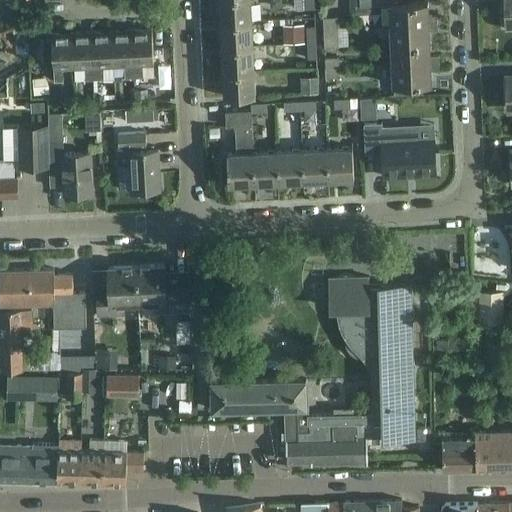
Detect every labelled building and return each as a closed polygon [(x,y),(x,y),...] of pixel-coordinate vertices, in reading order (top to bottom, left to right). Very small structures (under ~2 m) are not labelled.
[(252,19),(251,0),(220,0),(221,21),(252,19)] [(405,2),(404,0),(359,0),(360,4),(389,3),(390,23),(437,21),(437,14),(429,14),(428,1),(405,2)] [(338,25),(338,16),(323,17),(323,26),(338,25)] [(253,44),(252,19),(221,21),(222,45),(253,44)] [(438,28),(437,21),(390,23),(391,43),(430,42),(429,29),(438,28)] [(307,26),(308,41),(317,41),(316,25),(307,26)] [(339,46),(338,25),(323,26),(324,47),(339,46)] [(303,26),(282,27),(283,44),(304,43),(303,26)] [(152,27),(132,28),(134,77),(143,77),(143,64),(154,64),(152,27)] [(134,77),(132,28),(112,29),(114,66),(124,66),(125,78),(134,77)] [(114,66),(112,29),(92,30),(95,79),(103,79),(103,66),(114,66)] [(95,79),(92,30),(73,31),(74,68),(85,67),(85,80),(95,79)] [(74,68),(73,31),(52,32),(54,81),(63,80),(63,68),(74,68)] [(317,57),(317,41),(308,41),(309,57),(317,57)] [(430,54),(430,42),(391,43),(392,63),(439,61),(439,53),(430,54)] [(254,68),(253,44),(222,45),(223,70),(254,68)] [(339,56),(325,57),(325,65),(340,65),(339,56)] [(439,68),(439,61),(392,63),(392,83),(432,82),(432,69),(439,68)] [(340,75),(340,65),(325,65),(326,76),(340,75)] [(255,94),(254,68),(223,70),(224,95),(255,94)] [(0,71),(0,85),(8,80),(2,71),(0,71)] [(300,76),(300,92),(319,91),(318,75),(300,76)] [(43,80),(33,80),(34,92),(43,92),(43,80)] [(392,83),(393,93),(421,92),(421,82),(392,83)] [(115,93),(97,94),(97,102),(103,102),(103,98),(103,97),(115,97),(115,93)] [(350,98),(334,99),(335,108),(350,107),(350,98)] [(92,116),(91,99),(78,100),(79,116),(92,116)] [(316,99),(299,100),(300,109),(316,108),(316,99)] [(375,99),(360,99),(361,119),(376,119),(375,99)] [(300,109),(299,100),(285,101),(285,110),(300,109)] [(44,101),(32,102),(32,111),(45,110),(44,101)] [(267,111),(267,102),(251,103),(251,109),(252,109),(252,111),(267,111)] [(254,151),(252,111),(252,109),(251,109),(225,111),(226,126),(236,126),(237,152),(227,153),(229,183),(254,181),(253,151),(254,151)] [(154,110),(141,110),(141,122),(154,121),(154,110)] [(383,121),(366,122),(368,148),(382,148),(384,175),(404,173),(404,169),(435,167),(433,137),(417,138),(416,128),(383,130),(383,121)] [(47,124),(18,125),(21,167),(50,166),(47,124)] [(50,126),(49,126),(50,142),(62,141),(61,125),(50,126)] [(119,145),(117,145),(120,188),(121,188),(132,187),(132,188),(132,191),(161,189),(158,149),(147,150),(146,131),(118,133),(119,145)] [(51,165),(63,164),(65,194),(92,192),(90,151),(63,153),(62,141),(50,142),(51,165)] [(353,146),(327,147),(328,177),(354,176),(353,146)] [(328,177),(327,147),(302,148),(304,179),(328,177)] [(304,179),(302,148),(277,150),(279,180),(304,179)] [(279,180),(277,150),(254,151),(253,151),(254,181),(279,180)] [(3,160),(0,159),(0,196),(18,195),(17,176),(14,176),(14,167),(4,167),(3,160)] [(85,257),(85,278),(96,279),(96,257),(85,257)] [(188,286),(166,287),(165,264),(137,265),(138,303),(153,303),(153,313),(190,311),(188,286)] [(138,303),(137,265),(109,267),(110,289),(98,290),(99,315),(124,314),(123,304),(138,303)] [(0,305),(54,303),(55,327),(87,326),(85,291),(73,292),(73,272),(53,273),(53,267),(0,269),(0,305)] [(411,303),(410,283),(380,284),(380,285),(370,286),(369,276),(355,276),(355,277),(346,274),(337,277),(329,277),(329,308),(339,307),(339,314),(341,321),(343,328),(346,334),(345,339),(346,343),(347,348),(350,351),(353,354),(357,356),(362,357),(365,356),(367,359),(369,363),(371,367),(372,370),(374,374),(374,378),(375,382),(375,386),(375,390),(373,398),(373,402),(373,406),(374,410),(375,414),(355,414),(354,406),(333,407),(334,415),(309,415),(309,427),(356,426),(356,424),(367,424),(367,436),(384,435),(384,440),(389,440),(395,442),(401,439),(401,440),(414,439),(414,410),(413,410),(416,401),(413,392),(413,374),(412,374),(415,364),(412,355),(411,322),(414,312),(410,303),(411,303)] [(502,291),(479,291),(479,323),(502,323),(502,291)] [(28,308),(0,310),(2,370),(24,369),(21,322),(28,322),(28,308)] [(86,350),(104,352),(105,338),(87,337),(86,350)] [(57,344),(57,355),(75,354),(75,344),(57,344)] [(306,366),(309,350),(297,348),(294,364),(306,366)] [(114,356),(99,356),(99,368),(114,368),(114,356)] [(81,357),(66,357),(66,366),(81,366),(81,357)] [(171,358),(158,358),(158,369),(170,369),(171,358)] [(157,359),(142,359),(142,369),(157,369),(157,359)] [(306,378),(274,379),(251,379),(250,364),(214,364),(214,380),(212,381),(212,409),(285,407),(286,440),(286,441),(286,461),(311,460),(311,462),(368,460),(367,436),(367,424),(356,424),(356,426),(309,427),(309,415),(308,405),(307,405),(306,378)] [(96,370),(83,369),(82,392),(95,392),(96,370)] [(67,398),(81,398),(82,372),(67,372),(67,398)] [(139,395),(139,375),(107,374),(107,394),(139,395)] [(59,376),(10,376),(10,391),(59,391),(59,376)] [(140,392),(165,397),(167,384),(142,380),(140,392)] [(186,382),(177,382),(177,398),(186,398),(186,382)] [(189,410),(189,399),(179,399),(179,410),(189,410)] [(432,426),(417,426),(418,439),(432,439),(432,426)] [(511,429),(475,430),(475,435),(443,435),(443,471),(511,469),(511,429)] [(59,443),(58,481),(80,482),(81,449),(82,439),(59,439),(59,443)] [(81,449),(80,482),(103,482),(103,450),(104,440),(90,439),(89,450),(81,449)] [(104,440),(103,450),(103,482),(126,483),(127,469),(144,470),(144,453),(144,451),(127,451),(127,440),(104,440)] [(0,479),(58,481),(59,449),(59,444),(32,443),(32,445),(0,444),(0,479)] [(402,511),(402,506),(402,500),(345,501),(345,511),(402,511)] [(343,511),(343,501),(301,501),(301,511),(343,511)] [(509,511),(509,501),(477,502),(477,511),(509,511)] [(477,511),(477,502),(442,503),(441,511),(477,511)] [(262,511),(261,503),(226,509),(227,511),(226,511),(284,511),(274,511),(262,511)]
